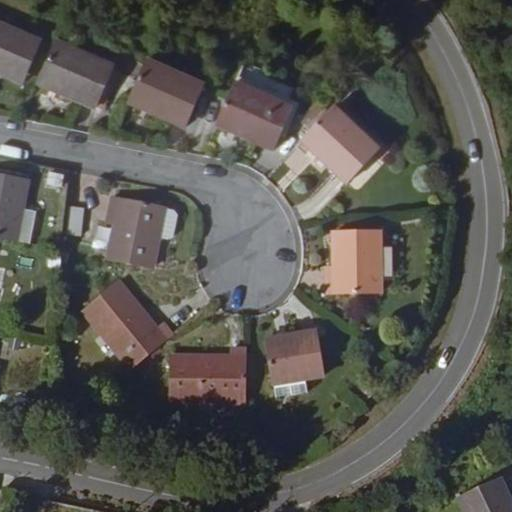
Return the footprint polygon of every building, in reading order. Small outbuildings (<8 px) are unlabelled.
[(41,41),(0,23),(0,73),(23,83),(41,41)] [(56,43),(39,86),(95,109),(113,66),(56,43)] [(204,84),(146,60),(129,103),(186,127),(204,84)] [(295,106),(237,82),(220,123),(278,148),(295,106)] [(316,102),(300,120),(309,128),(325,109),(316,102)] [(378,148),(331,108),(303,141),(350,181),(378,148)] [(0,237),(15,241),(27,180),(0,175),(0,237)] [(159,237),(164,207),(164,206),(113,197),(111,212),(118,213),(116,224),(110,260),(154,267),(159,237)] [(175,209),(164,207),(159,237),(170,239),(175,235),(178,213),(175,209)] [(85,208),(71,208),(69,235),(83,236),(85,208)] [(116,224),(118,213),(111,212),(109,223),(116,224)] [(379,232),(334,232),(335,279),(326,279),(326,293),(380,294),(379,232)] [(85,312),(132,369),(173,334),(166,324),(160,328),(121,282),(85,312)] [(317,331),(265,338),(271,383),(323,376),(317,331)] [(172,402),(247,403),(247,349),(231,349),(231,355),(172,353),(172,402)] [(365,357),(353,369),(367,383),(379,370),(365,357)] [(511,511),(511,500),(496,471),(455,492),(465,511),(511,511)]
